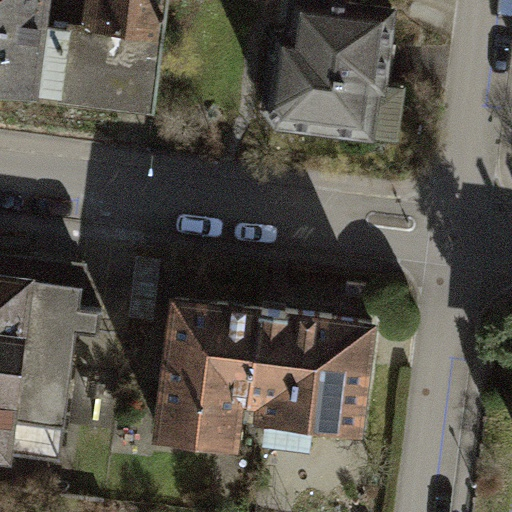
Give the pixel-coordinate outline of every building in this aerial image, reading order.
[(0,0),(0,87),(32,92),(41,27),(44,0),(0,0)] [(95,0),(92,33),(41,27),(32,92),(156,109),(169,0),(95,0)] [(394,10),(314,0),(296,0),(292,33),(278,31),(269,104),(281,122),(398,137),(404,85),(385,82),(394,10)] [(0,261),(0,447),(6,448),(61,455),(77,331),(100,334),(104,307),(80,304),(85,272),(28,265),(0,261)] [(241,393),(252,394),(263,308),(177,296),(160,432),(235,441),(241,393)] [(374,322),(263,308),(252,394),(262,395),(260,416),(361,429),(374,322)]
